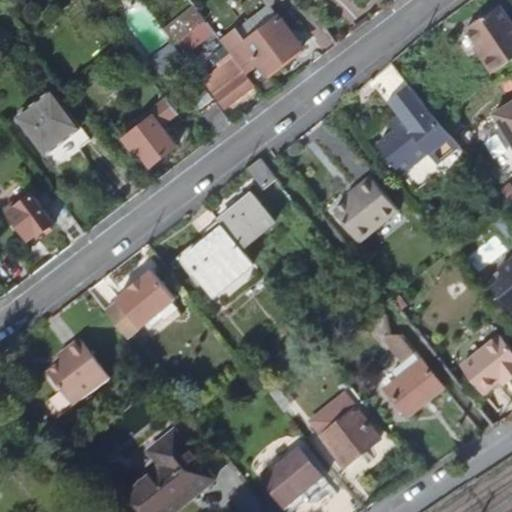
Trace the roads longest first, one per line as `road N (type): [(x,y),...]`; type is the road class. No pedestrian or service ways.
road 1 (unclassified): [(437,0),(0,327)]
road 2 (tertiary): [(511,437),(399,511)]
